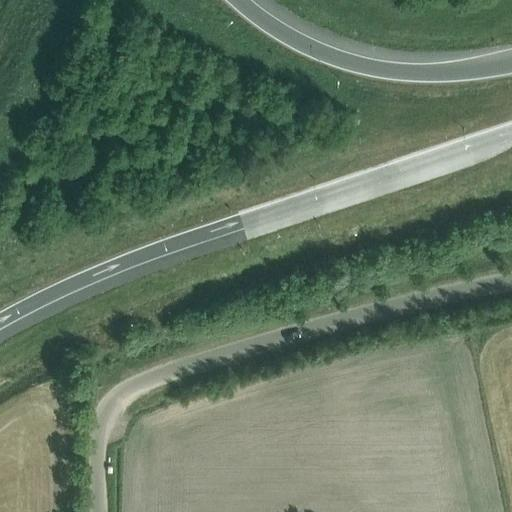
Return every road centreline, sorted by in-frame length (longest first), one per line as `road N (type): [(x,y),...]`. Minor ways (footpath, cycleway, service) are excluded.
road 1 (motorway): [(0,320),(114,266),(511,131)]
road 2 (unclassified): [(99,511),(107,430),(133,408),(511,299)]
road 3 (motorway): [(511,65),(391,74),(318,55),(231,0)]
